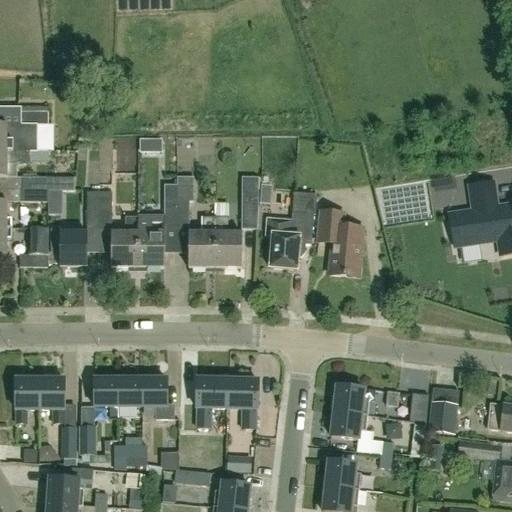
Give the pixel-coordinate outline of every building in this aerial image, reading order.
[(0,127),(0,153),(35,153),(35,128),(47,128),(47,109),(21,109),(21,127),(20,127),(0,127)] [(35,155),(35,153),(0,153),(0,180),(17,180),(17,166),(30,166),(30,155),(35,155)] [(47,193),(47,192),(73,192),(74,180),(20,180),(20,193),(47,193)] [(176,187),(175,187),(175,232),(186,232),(186,204),(192,204),(192,180),(176,181),(176,187)] [(254,232),(255,210),(256,180),(241,180),(240,232),(254,232)] [(450,217),(455,248),(499,241),(502,256),(511,254),(511,207),(496,210),(495,202),(496,202),(493,184),(469,188),(473,214),(450,217)] [(164,187),(164,204),(163,204),(163,221),(137,221),(137,271),(163,271),(163,232),(175,232),(175,187),(164,187)] [(47,205),(47,193),(20,193),(20,204),(47,205)] [(291,214),(293,214),(312,215),(314,215),(316,196),(293,194),(291,214)] [(86,232),(98,232),(98,196),(86,196),(86,232)] [(110,196),(98,196),(98,232),(110,232),(110,196)] [(0,204),(0,230),(12,231),(12,221),(6,221),(7,204),(0,204)] [(358,279),(363,230),(343,228),(344,215),(320,213),(317,244),(331,246),(328,276),(358,279)] [(309,246),(311,226),(312,215),(293,214),(292,222),(266,220),(265,238),(271,239),(269,270),(296,272),(298,245),(309,246)] [(214,270),(214,219),(201,219),(201,235),(188,235),(188,270),(214,270)] [(228,219),(214,219),(214,270),(241,270),(241,235),(228,235),(228,219)] [(123,220),(123,236),(110,236),(110,271),(137,271),(137,221),(123,220)] [(12,241),(12,231),(0,230),(0,257),(6,257),(6,241),(12,241)] [(47,257),(48,257),(48,231),(31,231),(31,256),(19,256),(19,270),(47,270),(47,257)] [(51,254),(59,254),(59,271),(86,270),(86,236),(59,236),(59,231),(50,231),(51,254)] [(211,410),(226,410),(227,382),(197,381),(195,429),(211,430),(211,410)] [(26,412),(39,412),(39,382),(15,382),(15,425),(26,425),(26,412)] [(64,382),(39,382),(39,412),(52,412),(52,425),(63,425),(64,382)] [(118,421),(118,408),(118,382),(93,382),(93,408),(109,408),(109,421),(118,421)] [(118,408),(142,408),(142,382),(118,382),(118,408)] [(142,408),(155,408),(155,422),(173,422),(173,408),(166,408),(166,382),(142,382),(142,408)] [(258,383),(227,382),(226,410),(242,411),(242,430),(256,430),(258,383)] [(336,388),(333,413),(367,417),(369,401),(362,400),(363,391),(336,388)] [(386,393),(385,408),(397,409),(398,395),(386,393)] [(412,396),(409,424),(426,426),(429,398),(412,396)] [(455,437),(458,407),(431,404),(428,434),(455,437)] [(490,406),(487,432),(500,433),(500,434),(511,434),(511,408),(503,407),(503,408),(490,406)] [(365,433),(367,417),(333,413),(330,438),(358,441),(356,454),(380,457),(382,444),(372,443),(373,434),(365,433)] [(423,460),(426,426),(414,425),(410,459),(423,460)] [(79,458),(96,458),(96,428),(79,429),(79,458)] [(76,461),(76,430),(64,430),(61,430),(61,461),(76,461)] [(511,465),(499,463),(500,448),(459,443),(457,459),(497,464),(493,501),(511,503),(511,461),(511,462),(511,465)] [(380,457),(392,458),(394,445),(382,444),(380,457)] [(147,470),(147,459),(147,448),(114,448),(114,470),(147,470)] [(392,458),(380,457),(380,459),(379,470),(391,472),(392,458)] [(251,459),(242,459),(241,474),(251,475),(251,459)] [(328,463),(326,489),(359,492),(360,476),(354,476),(355,466),(328,463)] [(204,475),(178,472),(161,471),(161,484),(208,489),(210,476),(204,475)] [(48,489),(47,505),(81,508),(82,492),(77,491),(78,482),(49,480),(48,489)] [(215,493),(213,509),(240,511),(245,511),(248,487),(222,484),(222,485),(216,484),(215,493)] [(356,511),(359,492),(326,489),(323,511),(356,511)] [(95,496),(94,509),(106,510),(106,508),(107,508),(107,496),(95,496)]
